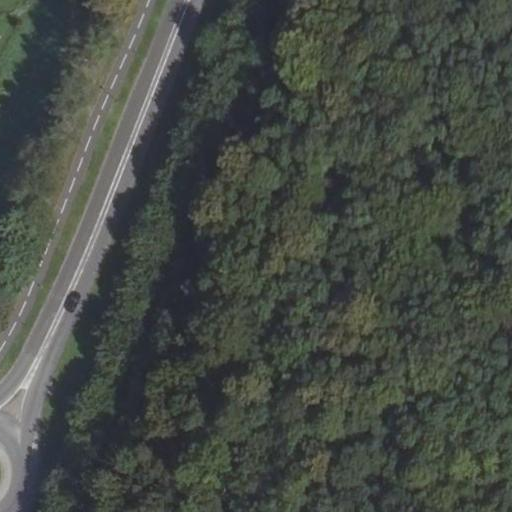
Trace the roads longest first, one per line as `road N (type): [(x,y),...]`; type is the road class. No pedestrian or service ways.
road 1 (tertiary): [(55,324),(183,0)]
road 2 (tertiary): [(23,464),(24,428),(55,324)]
